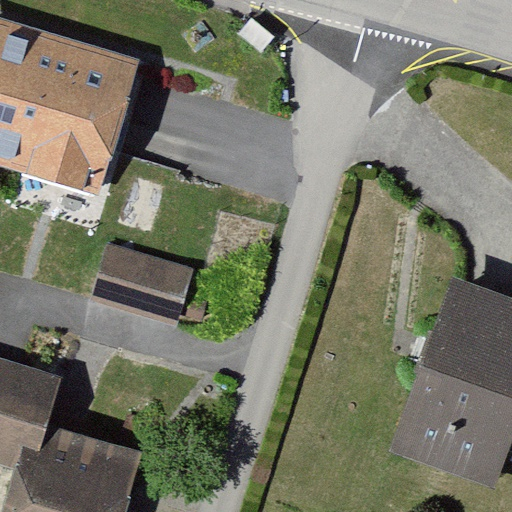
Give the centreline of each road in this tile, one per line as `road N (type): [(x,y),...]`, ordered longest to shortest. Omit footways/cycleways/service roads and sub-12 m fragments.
road 1 (residential): [(217,511),(372,0)]
road 2 (unknown): [(263,362),(0,279)]
road 3 (residential): [(374,0),(511,37)]
